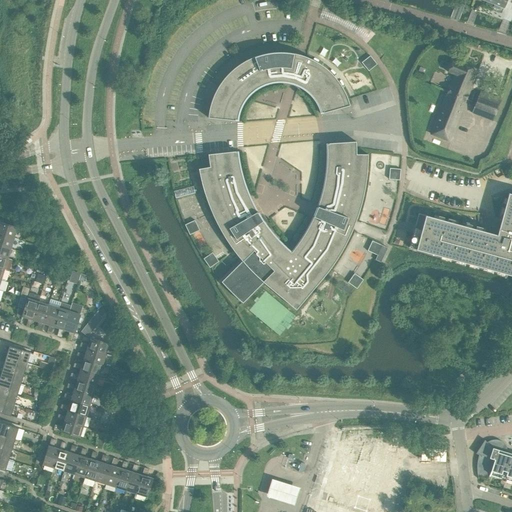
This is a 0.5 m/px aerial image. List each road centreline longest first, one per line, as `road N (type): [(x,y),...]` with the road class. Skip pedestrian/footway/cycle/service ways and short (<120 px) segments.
road 1 (tertiary): [(67,159),(78,197),(185,410)]
road 2 (tertiary): [(203,400),(89,156)]
road 3 (unclassified): [(511,42),(359,0)]
road 4 (tertiary): [(80,0),(65,78),(65,147)]
road 5 (tertiary): [(88,143),(92,65),(114,0)]
